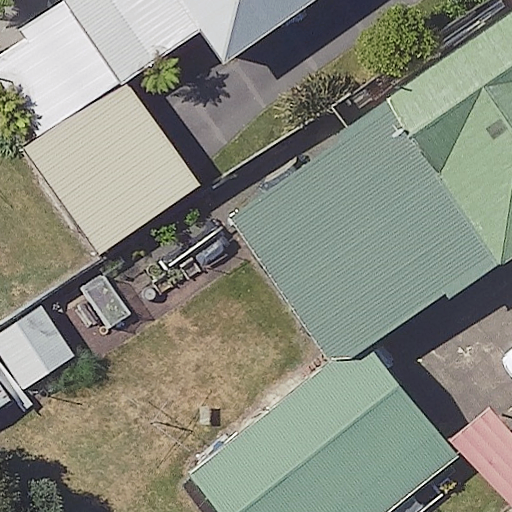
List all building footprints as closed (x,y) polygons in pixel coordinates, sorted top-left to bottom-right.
[(191,30),(169,0),(54,0),(115,84),(191,30)] [(169,0),(191,30),(217,66),(309,0),(169,0)] [(511,12),(393,98),(511,263),(511,12)] [(24,149),(97,251),(188,185),(115,84),(24,149)] [(0,396),(71,356),(43,308),(0,332),(0,396)] [(511,335),(484,360),(511,391),(511,335)] [(368,338),(201,470),(234,511),(391,511),(462,456),(368,338)]
